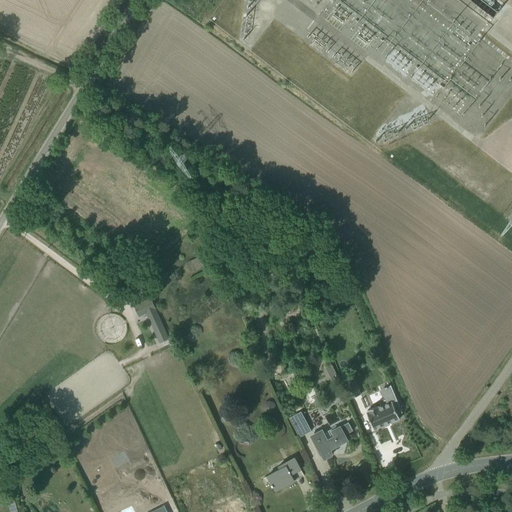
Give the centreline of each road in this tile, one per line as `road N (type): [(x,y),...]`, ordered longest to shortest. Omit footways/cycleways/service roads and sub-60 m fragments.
road 1 (unclassified): [(0,215),(132,0)]
road 2 (unclassified): [(438,475),(511,364)]
